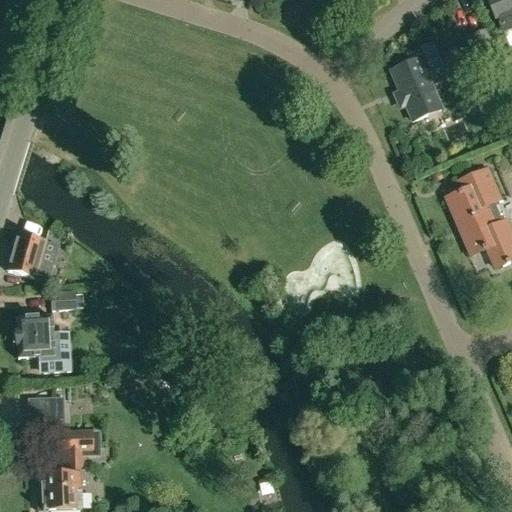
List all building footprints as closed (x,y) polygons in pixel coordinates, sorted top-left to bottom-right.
[(511,0),(484,0),(494,23),(497,22),(503,36),(511,32),(511,0)] [(482,61),(483,61),(496,56),(486,32),(473,37),(482,61)] [(443,111),(428,77),(439,72),(428,47),(410,55),(413,62),(392,72),(415,124),(443,111)] [(502,201),(489,171),(459,184),(463,194),(448,200),(472,256),(487,249),(496,271),(511,263),(511,230),(508,221),(496,226),(488,208),(502,201)] [(433,176),(436,182),(443,178),(440,173),(433,176)] [(15,248),(8,274),(35,282),(37,276),(51,280),(55,266),(41,262),(47,243),(19,235),(18,237),(15,239),(13,247),(15,248)] [(86,296),(77,296),(77,294),(51,295),(52,313),(78,312),(78,311),(84,310),(84,308),(86,308),(86,296)] [(70,336),(54,336),(53,318),(17,320),(19,361),(38,360),(38,377),(72,376),(70,336)] [(52,425),(62,424),(61,400),(51,401),(52,425)] [(87,471),(86,459),(100,459),(100,437),(94,437),(94,433),(52,434),(53,452),(70,452),(71,469),(68,469),(68,476),(42,477),(43,500),(38,500),(38,511),(76,511),(83,511),(81,471),(87,471)]
